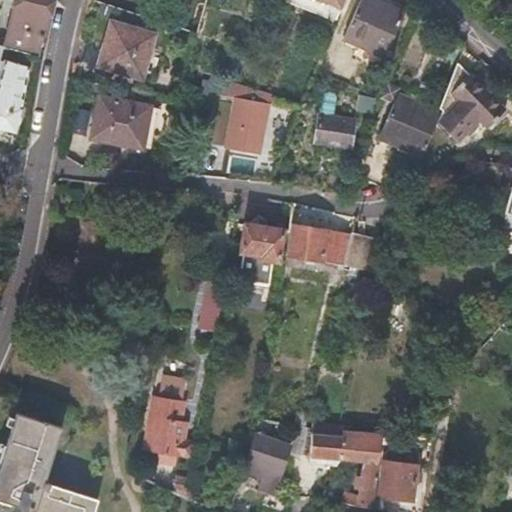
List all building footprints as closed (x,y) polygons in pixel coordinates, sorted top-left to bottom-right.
[(17,52),(37,58),(48,12),(50,0),(15,0),(9,30),(21,33),(17,52)] [(369,0),(360,0),(344,42),(384,58),(402,14),(369,0)] [(137,75),(144,55),(146,55),(152,34),(111,22),(97,63),(137,75)] [(4,59),(0,71),(0,128),(12,132),(20,105),(17,104),(27,66),(4,59)] [(379,138),(422,156),(437,120),(460,64),(458,62),(437,108),(397,94),(379,138)] [(507,108),(460,64),(437,120),(456,141),(479,120),(487,129),(507,108)] [(149,104),(98,95),(90,138),(141,148),(149,104)] [(266,104),(233,98),(225,148),(258,153),(266,104)] [(354,124),(319,115),(313,140),(349,147),(354,124)] [(242,251),(237,281),(268,285),(271,260),(279,261),(283,228),(243,222),(239,251),(242,251)] [(342,262),(349,234),(289,224),(285,253),(342,262)] [(380,240),(349,234),(342,262),(375,267),(380,240)] [(215,333),(224,284),(224,283),(207,280),(198,330),(215,333)] [(268,285),(237,281),(236,286),(268,290),(268,285)] [(194,447),(182,444),(186,425),(180,424),(184,404),(182,403),(186,381),(161,376),(157,399),(151,398),(142,448),(158,451),(156,462),(172,465),(174,455),(192,458),(194,448),(194,447)] [(286,423),(295,424),(299,414),(290,412),(286,423)] [(90,511),(94,501),(41,484),(58,431),(18,418),(1,468),(0,467),(0,511),(90,511)] [(342,494),(339,503),(357,507),(371,509),(382,432),(351,430),(352,423),(313,418),(312,426),(312,429),(344,432),(342,458),(370,461),(362,476),(359,495),(342,494)] [(295,428),(292,449),(303,451),(304,454),(342,458),(344,432),(312,429),(295,428)] [(256,431),(239,479),(267,488),(271,478),(276,479),(289,444),(281,441),(283,436),(273,432),(271,437),(256,431)] [(416,465),(383,461),(379,494),(411,498),(416,465)] [(170,488),(170,489),(185,494),(188,481),(188,480),(176,475),(170,488)]
